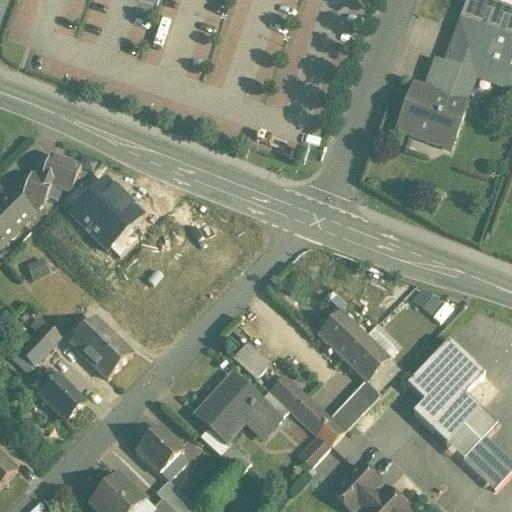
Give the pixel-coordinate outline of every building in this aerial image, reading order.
[(511,10),(483,0),(467,0),(459,22),(467,25),(511,41),(511,10)] [(459,22),(444,65),(452,68),(456,55),(467,25),(459,22)] [(511,53),(511,41),(467,25),(456,55),(482,64),(488,49),(511,57),(511,53)] [(511,57),(488,49),(482,64),(480,70),(511,81),(511,57)] [(482,64),(456,55),(452,68),(441,98),(466,107),(475,83),(480,70),(482,64)] [(440,64),(429,94),(441,98),(452,68),(444,65),(440,64)] [(511,81),(480,70),(475,83),(511,95),(511,81)] [(423,92),(412,88),(408,100),(418,104),(423,92)] [(429,94),(423,92),(418,104),(408,100),(396,134),(452,154),(468,108),(466,107),(441,98),(429,94)] [(81,171),(51,159),(41,183),(62,192),(71,195),(81,171)] [(41,183),(31,179),(23,201),(43,209),(47,200),(57,204),(62,192),(41,183)] [(107,182),(71,217),(89,236),(125,200),(107,182)] [(10,195),(0,205),(0,251),(33,218),(10,195)] [(144,219),(125,200),(89,236),(108,255),(144,219)] [(436,316),(443,306),(423,293),(416,303),(436,316)] [(341,315),(318,338),(344,364),(367,340),(341,315)] [(100,326),(75,351),(109,383),(133,358),(100,326)] [(52,351),(38,337),(19,356),(34,370),(52,351)] [(391,363),(367,340),(344,364),(368,387),(391,363)] [(449,344),(407,389),(424,405),(443,423),(465,399),(485,378),(449,344)] [(271,367),(248,346),(234,361),(257,382),(271,367)] [(50,373),(39,384),(47,391),(57,380),(50,373)] [(47,391),(39,399),(66,426),(86,406),(59,379),(57,380),(47,391)] [(243,429),(259,444),(280,422),(233,379),(197,418),(226,446),(243,429)] [(309,402),(285,380),(270,396),(294,418),(309,402)] [(484,383),(474,394),(486,405),(496,394),(484,383)] [(443,423),(432,434),(447,448),(480,413),(465,399),(443,423)] [(332,424),(309,402),(294,418),(317,440),(332,424)] [(424,405),(413,417),(432,434),(443,423),(424,405)] [(332,424),(317,440),(330,452),(345,436),(332,424)] [(159,430),(136,454),(161,478),(184,454),(159,430)] [(0,492),(18,474),(0,456),(0,492)] [(360,468),(332,498),(347,511),(352,511),(371,493),(378,485),(360,468)] [(118,477),(88,508),(89,509),(91,507),(95,511),(138,511),(146,504),(145,503),(143,505),(117,480),(119,478),(118,477)] [(196,511),(197,511),(169,485),(157,497),(171,511),(196,511)] [(379,500),(371,493),(358,507),(362,511),(406,511),(386,493),(379,500)] [(171,511),(157,497),(156,498),(162,504),(153,511),(171,511)]
